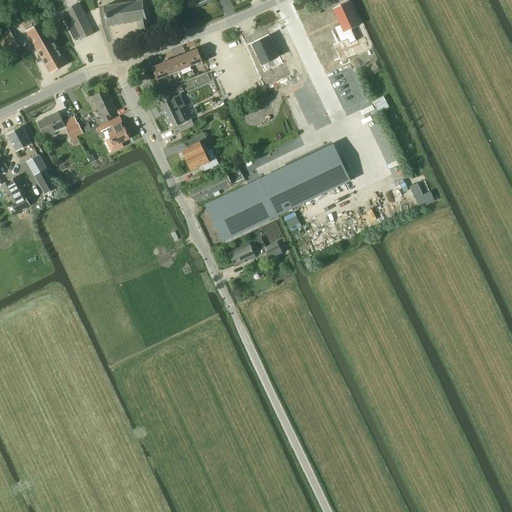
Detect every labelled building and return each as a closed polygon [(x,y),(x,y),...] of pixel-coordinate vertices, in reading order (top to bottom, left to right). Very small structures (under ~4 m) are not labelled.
[(139,32),(153,30),(151,20),(152,19),(149,0),(143,0),(105,6),(108,26),(137,22),(139,32)] [(347,0),(331,0),(341,13),(334,15),(341,29),(346,26),(348,30),(353,27),(351,25),(358,22),(347,0)] [(67,12),(61,15),(74,40),(80,38),(81,40),(94,34),(79,4),(66,10),(67,12)] [(50,73),(67,64),(43,22),(26,32),(50,73)] [(8,29),(0,34),(0,41),(5,51),(17,44),(8,29)] [(266,36),(254,41),(264,63),(276,58),(266,36)] [(197,49),(186,53),(191,67),(203,62),(197,49)] [(191,67),(186,53),(175,58),(180,71),(191,67)] [(180,71),(175,58),(163,63),(169,76),(180,71)] [(169,76),(163,63),(152,67),(157,80),(169,76)] [(165,116),(185,106),(180,97),(183,96),(181,93),(184,91),(181,85),(163,93),(166,99),(159,103),(165,116)] [(113,113),(117,111),(107,90),(92,97),(102,117),(96,120),(99,126),(115,118),(113,113)] [(222,100),(211,105),(213,109),(224,104),(222,100)] [(240,109),(246,107),(242,100),(237,102),(240,109)] [(191,120),(185,106),(165,116),(171,129),(177,126),(180,132),(194,126),(191,120)] [(44,137),(66,127),(59,113),(38,123),(44,137)] [(108,122),(99,126),(101,132),(107,129),(109,134),(111,139),(106,141),(112,153),(124,147),(122,143),(130,139),(125,129),(122,122),(111,127),(108,122)] [(79,124),(67,130),(71,139),(83,133),(79,124)] [(83,127),(86,133),(92,130),(89,124),(83,127)] [(16,151),(32,143),(23,127),(7,135),(16,151)] [(186,161),(205,152),(201,144),(208,141),(204,134),(189,140),(192,146),(181,151),(186,161)] [(334,146),(206,206),(223,242),(351,182),(334,146)] [(206,170),(218,165),(211,149),(205,152),(186,161),(191,171),(204,165),(206,170)] [(60,187),(42,154),(30,161),(48,193),(60,187)] [(31,170),(27,161),(21,164),(25,174),(25,173),(31,170)] [(244,179),(243,177),(237,164),(225,170),(227,174),(189,191),(194,202),(204,198),(205,200),(211,197),(210,195),(239,182),(244,179)] [(17,177),(9,181),(16,195),(10,198),(12,203),(17,213),(30,206),(23,192),(24,191),(17,177)] [(9,181),(2,185),(10,199),(10,198),(16,195),(9,181)] [(417,184),(410,187),(419,206),(426,203),(427,205),(434,202),(430,192),(423,196),(417,184)] [(249,243),(228,253),(235,267),(256,257),(255,256),(260,254),(260,255),(266,252),(267,252),(265,248),(261,238),(249,243)] [(277,243),(265,248),(267,252),(266,252),(270,260),(283,254),(279,246),(277,243)]
